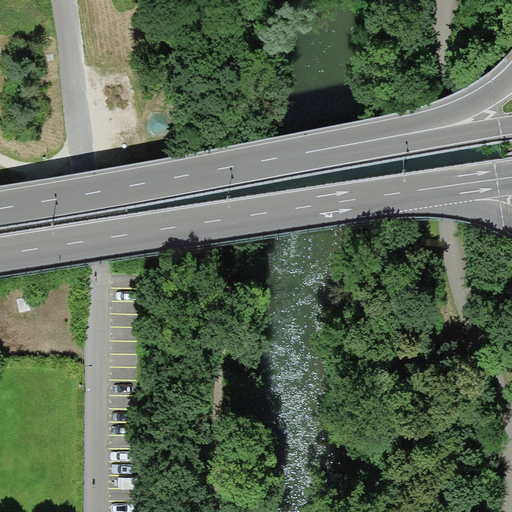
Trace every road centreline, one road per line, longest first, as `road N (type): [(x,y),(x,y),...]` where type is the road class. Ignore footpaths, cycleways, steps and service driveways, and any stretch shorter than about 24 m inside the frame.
road 1 (secondary): [(0,253),(407,190)]
road 2 (secondary): [(398,136),(0,206)]
road 3 (residential): [(98,269),(98,511)]
road 4 (motorway): [(511,75),(467,107),(398,136)]
